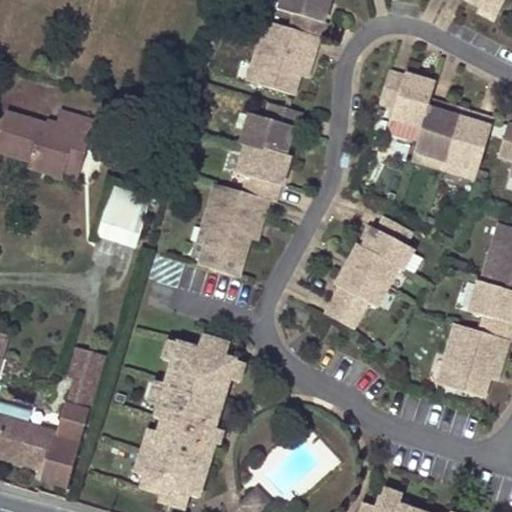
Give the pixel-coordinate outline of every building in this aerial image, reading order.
[(323,22),(329,0),(281,0),(279,10),(294,15),(290,30),(318,39),(320,39),(326,23),(323,22)] [(465,0),(497,16),(504,0),(465,0)] [(290,30),(265,22),(254,60),(261,62),(256,79),(294,91),(301,68),(308,70),(318,39),(290,30)] [(261,62),(254,60),(248,77),(256,79),(261,62)] [(388,72),(379,103),(394,108),(391,119),(421,128),(429,101),(435,85),(404,75),(404,77),(388,72)] [(444,114),(446,106),(429,101),(421,128),(414,152),(424,155),(422,163),(443,170),(459,118),(444,114)] [(265,119),(249,115),(240,145),(245,146),(237,175),(248,178),(243,193),(268,200),(274,202),(278,187),(280,187),(289,157),(284,155),(292,129),(295,129),(300,113),(269,104),(265,119)] [(55,129),(6,114),(0,133),(0,152),(30,162),(28,167),(62,178),(64,172),(75,136),(90,140),(95,123),(60,113),(55,129)] [(493,120),(476,115),(474,123),(459,118),(443,170),(464,176),(467,168),(477,171),(493,120)] [(511,159),(511,165),(509,176),(511,176),(511,126),(507,125),(498,155),(511,159)] [(90,140),(75,136),(64,172),(79,176),(90,140)] [(414,152),(411,160),(422,163),(424,155),(414,152)] [(467,168),(464,176),(475,179),(477,171),(467,168)] [(153,197),(114,184),(99,234),(137,248),(153,197)] [(243,193),(215,185),(202,228),(210,230),(205,247),(243,258),(251,231),(258,233),(268,200),(243,193)] [(339,289),(325,315),(352,329),(366,303),(376,308),(397,270),(402,272),(413,250),(404,245),(411,232),(384,217),(377,231),(373,228),(362,248),(358,246),(336,286),(339,289)] [(507,227),(500,224),(495,241),(502,244),(507,227)] [(368,226),(358,246),(362,248),(373,228),(368,226)] [(511,228),(507,227),(502,244),(495,241),(481,283),(511,292),(511,228)] [(210,230),(202,228),(197,245),(205,247),(210,230)] [(469,312),(484,317),(480,332),(508,341),(510,342),(511,336),(511,292),(481,283),(478,282),(469,312)] [(444,387),(482,399),(491,371),(498,373),(508,341),(480,332),(456,324),(442,367),(449,370),(444,387)] [(229,345),(201,337),(197,350),(225,358),(229,345)] [(178,344),(168,341),(163,360),(172,363),(178,344)] [(229,380),(234,361),(225,358),(197,350),(178,344),(172,363),(165,384),(159,407),(155,419),(162,421),(158,433),(145,476),(141,488),(160,494),(168,496),(170,490),(190,496),(197,499),(214,443),(186,435),(188,429),(183,427),(184,421),(213,430),(229,380)] [(229,380),(238,383),(244,364),(234,361),(229,380)] [(449,370),(442,367),(437,384),(444,387),(449,370)] [(165,384),(156,382),(149,404),(159,407),(165,384)] [(90,410),(68,403),(59,435),(81,441),(90,410)] [(0,457),(42,469),(54,433),(29,426),(17,423),(0,417),(0,457)] [(31,420),(19,417),(17,423),(29,426),(31,420)] [(220,445),(223,433),(213,430),(184,421),(183,427),(188,429),(186,435),(214,443),(220,445)] [(158,433),(149,430),(136,473),(145,476),(158,433)] [(42,469),(39,481),(67,488),(81,441),(59,435),(54,433),(42,469)] [(160,494),(158,501),(186,509),(190,496),(170,490),(168,496),(160,494)] [(263,496),(256,490),(252,494),(258,500),(263,496)] [(402,497),(383,490),(380,499),(399,506),(402,497)] [(252,494),(240,505),(246,511),(262,511),(270,504),(263,496),(258,500),(252,494)] [(416,511),(399,506),(380,499),(376,508),(375,511),(416,511)]
